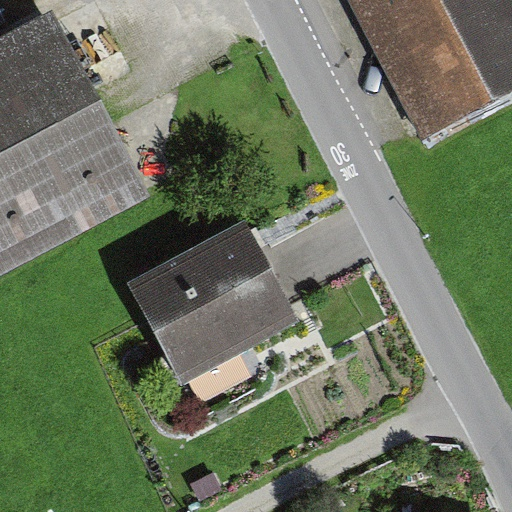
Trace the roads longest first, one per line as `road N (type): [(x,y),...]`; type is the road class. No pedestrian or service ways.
road 1 (tertiary): [(269,0),(511,465)]
road 2 (track): [(476,392),(240,511)]
